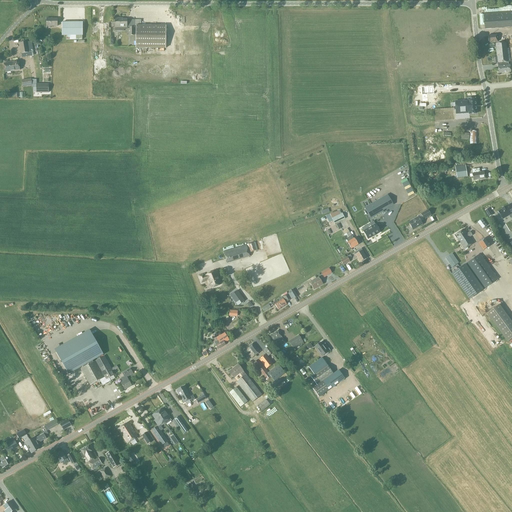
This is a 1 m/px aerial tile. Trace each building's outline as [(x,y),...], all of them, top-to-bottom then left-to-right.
[(511,27),(511,12),(484,14),(485,29),(511,27)] [(119,20),(119,19),(115,19),(115,27),(127,27),(127,20),(119,20)] [(83,36),(82,36),(82,22),(62,22),(62,36),(66,36),(66,40),(83,40),(83,36)] [(136,48),(166,48),(166,26),(136,26),(136,48)] [(489,43),(497,42),(496,35),(488,36),(489,43)] [(20,44),(21,54),(22,54),(22,58),(29,56),(29,58),(31,58),(31,55),(33,55),(33,51),(31,52),(29,42),(28,42),(28,40),(20,42),(20,44)] [(498,63),(498,67),(499,73),(504,73),(506,72),(506,73),(510,72),(510,66),(509,66),(507,43),(495,44),(497,63),(498,63)] [(18,62),(4,64),(6,73),(20,71),(18,62)] [(35,92),(47,92),(47,84),(35,84),(35,92)] [(422,95),(423,101),(428,101),(427,95),(434,94),(434,86),(421,87),(422,95)] [(432,106),(442,105),(441,92),(435,93),(436,96),(431,96),(432,106)] [(469,97),(456,98),(457,104),(477,103),(476,95),(469,96),(469,97)] [(457,178),(468,177),(467,171),(465,171),(465,169),(456,170),(457,178)] [(472,170),(473,174),(472,174),(473,181),(485,179),(484,172),(480,173),(479,169),(472,170)] [(375,202),(365,208),(371,219),(383,212),(382,211),(393,205),(387,195),(375,202)] [(502,219),(511,212),(511,209),(509,205),(505,207),(502,209),(498,212),(502,219)] [(349,212),(354,223),(361,219),(356,208),(349,212)] [(428,210),(421,214),(424,220),(431,216),(428,210)] [(335,224),(345,219),(342,213),(332,218),(335,224)] [(417,228),(422,225),(418,217),(408,223),(412,229),(416,227),(417,228)] [(388,218),(381,219),(383,228),(390,227),(388,218)] [(487,225),(482,219),(478,222),(483,229),(487,225)] [(370,224),(362,228),(364,231),(363,231),(368,239),(380,232),(376,225),(375,225),(374,223),(371,225),(370,224)] [(346,239),(348,242),(347,243),(351,249),(358,244),(356,241),(357,241),(355,238),(354,239),(354,238),(354,239),(352,236),(347,229),(342,232),(344,235),(346,239)] [(470,232),(467,234),(464,229),(454,236),(464,250),(473,244),(469,238),(473,236),(470,232)] [(485,239),(479,243),(483,251),(490,246),(485,239)] [(258,251),(255,242),(247,245),(249,253),(258,251)] [(227,263),(250,257),(246,245),(224,252),(227,263)] [(360,262),(367,258),(361,249),(357,252),(358,253),(355,255),(360,262)] [(449,256),(446,258),(449,263),(452,267),(455,265),(458,263),(455,258),(452,254),(449,256)] [(498,279),(480,254),(466,264),(484,289),(498,279)] [(461,267),(451,274),(460,286),(469,299),(474,296),(479,293),(483,290),(474,277),(465,264),(461,267)] [(328,276),(330,275),(328,270),(321,275),(323,279),(327,275),(328,276)] [(201,284),(209,281),(212,288),(220,285),(216,276),(218,275),(216,271),(206,274),(206,275),(204,275),(204,274),(198,276),(201,284)] [(322,279),(320,280),(319,277),(310,283),(314,289),(323,284),(322,283),(324,282),(322,279)] [(298,296),(293,289),(288,292),(293,299),(298,296)] [(234,292),(230,295),(235,303),(239,300),(241,303),(245,301),(238,292),(235,294),(234,292)] [(286,302),(291,299),(288,294),(283,297),(286,302)] [(273,306),(275,304),(278,309),(287,304),(284,299),(283,299),(282,297),(271,304),(273,306)] [(511,338),(511,322),(499,305),(487,314),(508,342),(511,338)] [(72,369),(86,362),(88,366),(81,369),(90,385),(100,380),(102,384),(104,385),(111,381),(109,378),(115,375),(113,372),(118,369),(117,366),(111,369),(104,356),(96,361),(94,358),(102,353),(90,332),(61,349),(72,369)] [(281,337),(278,332),(271,336),(274,341),(276,343),(279,348),(286,343),(283,339),(282,339),(281,337)] [(214,343),(215,344),(215,345),(217,349),(225,345),(224,343),(229,340),(225,333),(216,338),(218,341),(214,343)] [(293,349),(303,342),(299,335),(289,342),(293,349)] [(250,346),(256,355),(260,352),(254,343),(250,346)] [(325,344),(323,346),(321,343),(315,347),(322,357),(325,355),(325,356),(329,354),(327,352),(330,351),(325,344)] [(256,355),(250,346),(246,349),(245,349),(244,350),(244,351),(246,354),(247,354),(248,353),(252,358),(256,355)] [(274,352),(269,347),(264,350),(268,356),(274,352)] [(273,364),(266,354),(259,359),(266,369),(273,364)] [(314,375),(328,365),(322,358),(309,368),(314,375)] [(246,375),(243,371),(238,365),(229,372),(234,378),(240,374),(243,377),(237,382),(253,402),(262,395),(246,375)] [(264,367),(259,370),(267,381),(271,377),(275,381),(285,373),(279,365),(268,373),(264,367)] [(311,378),(317,385),(334,374),(328,365),(314,375),(311,378)] [(125,390),(132,386),(127,377),(133,374),(130,369),(123,373),(125,377),(121,378),(123,382),(121,383),(125,390)] [(319,397),(345,379),(339,370),(334,374),(317,385),(312,389),(319,397)] [(188,393),(188,392),(185,386),(176,391),(180,397),(184,403),(192,399),(188,393)] [(248,402),(236,387),(229,393),(240,407),(248,402)] [(266,400),(258,406),(262,412),(270,405),(266,400)] [(261,416),(264,420),(278,411),(276,406),(261,416)] [(162,409),(158,412),(165,422),(168,420),(168,421),(170,420),(170,419),(171,418),(167,413),(166,414),(162,409)] [(165,422),(158,412),(153,416),(156,421),(155,422),(158,426),(154,429),(162,440),(165,438),(161,431),(163,429),(160,425),(165,422)] [(188,431),(178,417),(174,419),(175,420),(173,421),(177,425),(178,424),(184,433),(188,431)] [(247,422),(251,429),(258,425),(253,418),(247,422)] [(55,420),(48,424),(46,425),(49,430),(58,425),(55,420)] [(63,430),(72,426),(68,420),(60,425),(63,430)] [(118,429),(127,444),(138,437),(128,422),(118,429)] [(146,433),(142,435),(148,444),(152,442),(146,433)] [(32,454),(40,449),(38,444),(47,439),(44,435),(35,440),(34,438),(26,443),(32,454)] [(8,453),(18,447),(15,441),(4,447),(8,453)] [(92,454),(85,444),(78,449),(80,453),(79,453),(83,459),(85,458),(85,459),(86,459),(88,462),(89,462),(90,463),(89,464),(92,469),(102,464),(99,458),(95,460),(94,459),(95,458),(92,454)] [(158,450),(152,454),(156,461),(162,458),(158,450)] [(120,465),(112,451),(105,454),(113,468),(120,465)] [(69,462),(67,459),(63,452),(56,455),(60,463),(62,462),(64,465),(69,462)] [(76,462),(71,453),(67,456),(72,464),(74,464),(74,465),(77,471),(80,469),(78,465),(77,463),(76,463),(76,462)] [(110,476),(105,468),(100,471),(104,480),(110,476)] [(10,501),(3,506),(6,510),(5,511),(11,511),(16,509),(10,501)]
